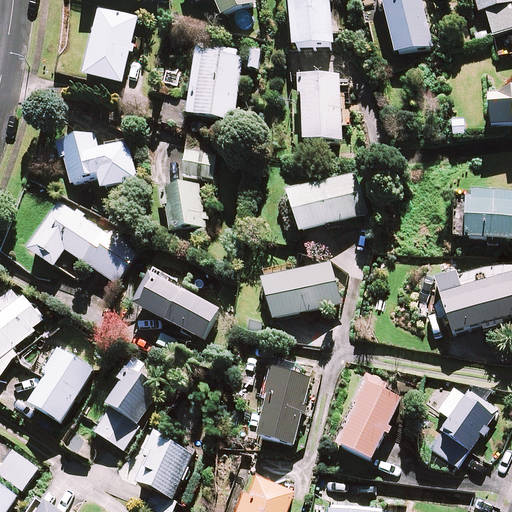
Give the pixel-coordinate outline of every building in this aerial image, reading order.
[(256,13),(250,0),(194,0),(199,10),(214,3),(224,26),(256,13)] [(335,56),(329,0),(290,0),(296,59),(335,56)] [(434,54),(420,0),(388,0),(382,1),(397,63),(434,54)] [(511,0),(474,0),(481,21),(487,19),(495,42),(511,35),(511,0)] [(137,22),(100,15),(86,84),(124,91),(137,22)] [(236,129),(242,57),(197,53),(191,126),(236,129)] [(344,151),(340,84),(303,86),(306,153),(344,151)] [(511,91),(505,92),(506,101),(490,102),(493,135),(511,132),(511,91)] [(188,107),(166,104),(162,129),(184,132),(188,107)] [(466,123),(452,124),(453,144),(468,144),(466,123)] [(108,154),(109,160),(101,162),(96,141),(58,151),(62,168),(67,167),(74,193),(101,186),(105,200),(140,191),(139,188),(129,148),(108,154)] [(214,183),(215,158),(186,156),(185,181),(214,183)] [(370,221),(355,183),(290,208),(305,246),(370,221)] [(200,187),(159,192),(162,209),(166,209),(169,235),(205,230),(200,187)] [(113,209),(87,195),(81,208),(107,221),(113,209)] [(511,204),(456,202),(454,245),(469,245),(469,250),(511,251),(511,204)] [(109,241),(62,212),(31,260),(56,276),(67,258),(118,290),(142,252),(114,234),(109,241)] [(297,286),(294,277),(266,286),(269,295),(266,296),(278,333),(344,311),(331,274),(297,286)] [(511,327),(511,282),(488,290),(484,276),(438,291),(456,346),(511,327)] [(190,296),(154,279),(137,317),(204,348),(220,314),(188,299),(190,296)] [(23,301),(19,304),(13,297),(0,308),(0,316),(2,319),(0,320),(0,385),(0,386),(20,363),(13,356),(46,327),(23,301)] [(265,330),(251,329),(250,347),(264,348),(265,330)] [(96,374),(60,354),(44,381),(50,384),(32,416),(63,433),(96,374)] [(285,375),(284,380),(275,379),(262,447),(297,454),(310,386),(295,383),(296,377),(285,375)] [(159,394),(131,378),(96,440),(125,456),(159,394)] [(391,395),(371,387),(343,458),(376,471),(401,407),(388,402),(391,395)] [(466,403),(456,395),(440,417),(452,426),(432,455),(459,475),(500,418),(470,397),(466,403)] [(77,436),(68,448),(83,459),(92,447),(77,436)] [(174,511),(196,456),(158,441),(148,467),(152,468),(141,496),(155,502),(150,511),(174,511)] [(39,471),(15,454),(0,475),(0,479),(23,495),(39,471)] [(291,511),(295,503),(260,490),(255,504),(249,502),(245,511),(291,511)] [(0,511),(12,511),(18,503),(0,491),(0,511)]
